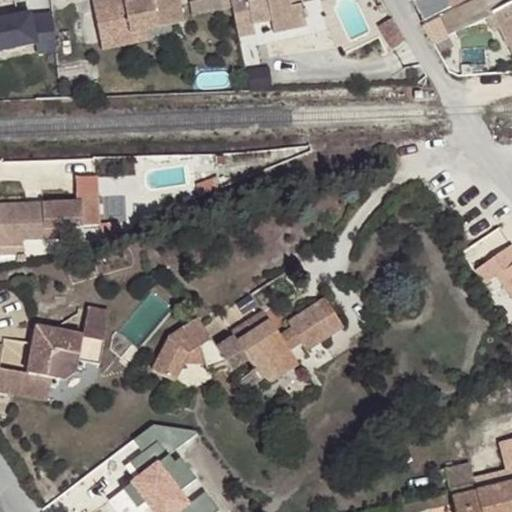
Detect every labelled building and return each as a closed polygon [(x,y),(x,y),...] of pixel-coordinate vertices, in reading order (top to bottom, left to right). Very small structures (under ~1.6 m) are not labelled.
[(181,0),(154,0),(155,1),(135,4),(134,0),(97,0),(95,1),(103,41),(150,32),(186,25),(181,0)] [(234,0),(242,36),(259,33),(257,24),(276,21),(278,33),(311,27),(309,22),(312,21),(311,11),(307,11),(306,4),(294,7),(292,0),(258,0),(253,1),(252,0),(234,0)] [(420,0),(427,16),(465,0),(420,0)] [(511,3),(505,7),(501,0),(476,0),(472,3),(440,19),(450,37),(473,25),(469,17),(488,8),(492,15),(507,46),(511,43),(511,3)] [(473,25),(492,15),(488,8),(469,17),(473,25)] [(32,14),(0,21),(0,53),(39,43),(41,53),(61,50),(55,14),(33,18),(32,14)] [(151,43),(150,32),(103,41),(105,53),(151,43)] [(23,204),(0,204),(0,246),(21,246),(20,240),(61,237),(61,227),(81,226),(81,201),(39,203),(39,207),(23,207),(23,204)] [(511,249),(510,246),(473,272),(483,286),(498,276),(511,296),(511,249)] [(120,331),(140,348),(174,309),(155,292),(120,331)] [(261,312),(243,324),(249,334),(235,342),(233,338),(215,349),(212,344),(210,341),(187,357),(182,366),(203,365),(206,371),(225,365),(230,374),(248,362),(265,388),(296,367),(287,353),(300,345),(305,352),(341,328),(323,300),(287,324),(289,329),(278,337),(261,312)] [(0,392),(44,403),(49,382),(56,384),(73,370),(74,363),(95,367),(106,316),(85,312),(79,339),(48,333),(30,344),(24,375),(0,370),(0,392)] [(173,383),(182,366),(187,357),(210,341),(197,320),(169,338),(151,372),(173,383)] [(249,334),(243,324),(212,344),(215,349),(233,338),(235,342),(249,334)] [(48,333),(33,330),(30,344),(48,333)] [(141,478),(125,491),(136,506),(145,499),(154,511),(175,511),(177,511),(214,511),(216,511),(204,494),(200,497),(191,484),(216,465),(200,445),(179,461),(172,452),(194,435),(191,431),(150,426),(131,440),(141,453),(129,462),(141,478)] [(472,479),(473,485),(475,492),(511,483),(511,440),(498,444),(502,471),(472,479)] [(511,511),(511,483),(475,492),(473,485),(449,491),(454,511),(511,511)]
